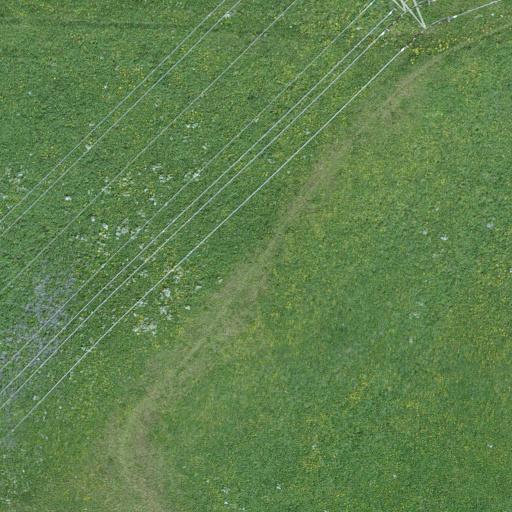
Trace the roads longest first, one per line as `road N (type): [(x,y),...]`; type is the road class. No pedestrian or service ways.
road 1 (track): [(401,67),(315,31),(0,10)]
road 2 (track): [(511,5),(401,67)]
